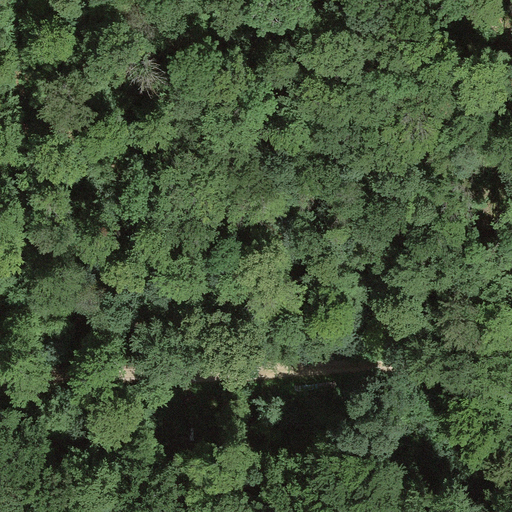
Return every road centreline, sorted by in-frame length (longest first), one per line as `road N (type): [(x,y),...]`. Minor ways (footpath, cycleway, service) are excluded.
road 1 (track): [(0,376),(57,369),(303,375),(380,362),(511,372)]
road 2 (track): [(256,375),(305,338),(511,262)]
